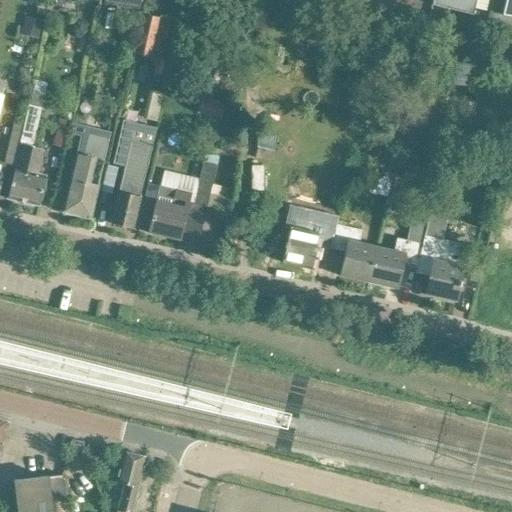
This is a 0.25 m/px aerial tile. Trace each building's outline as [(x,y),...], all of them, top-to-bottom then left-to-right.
[(432,0),(431,5),(472,15),(475,0),(432,0)] [(511,0),(505,0),(502,15),(511,17),(511,0)] [(26,18),(22,35),(39,39),(42,21),(26,18)] [(165,24),(162,36),(171,38),(174,26),(165,24)] [(36,82),(33,94),(44,96),(47,84),(36,82)] [(20,144),(14,168),(7,199),(38,206),(46,176),(38,175),(44,149),(32,147),(44,96),(33,94),(28,112),(20,144)] [(59,121),(53,146),(64,149),(71,123),(59,121)] [(124,167),(124,170),(131,172),(126,194),(118,192),(115,204),(111,224),(132,229),(133,226),(137,209),(139,200),(146,168),(152,144),(132,139),(136,124),(123,121),(112,164),(124,167)] [(471,123),(470,136),(481,137),(481,124),(471,123)] [(87,134),(82,155),(76,154),(67,193),(62,212),(90,219),(109,139),(87,134)] [(199,180),(193,204),(206,207),(211,188),(216,166),(203,163),(199,180)] [(262,166),(251,166),(251,189),(262,189),(262,166)] [(149,225),(148,233),(180,240),(181,235),(189,203),(193,204),(199,180),(162,171),(159,186),(157,192),(155,201),(152,213),(149,225)] [(442,218),(447,198),(433,195),(429,215),(442,218)] [(316,246),(330,249),(336,224),(310,219),(307,231),(293,228),(294,223),(277,219),(272,238),(286,241),(286,242),(285,242),(283,248),(285,248),(281,263),(311,269),(316,246)] [(339,276),(368,282),(376,247),(359,243),(362,230),(336,224),(330,249),(344,252),(339,276)] [(422,244),(416,269),(415,274),(429,277),(425,295),(454,302),(458,287),(459,287),(460,281),(459,281),(462,267),(464,268),(465,269),(470,246),(466,245),(465,248),(455,246),(455,245),(451,244),(451,245),(441,243),(441,242),(437,241),(437,242),(433,241),(434,238),(424,235),(422,244)] [(403,265),(416,269),(422,244),(396,238),(394,251),(376,247),(368,282),(397,289),(403,265)] [(71,440),(69,450),(79,453),(82,442),(71,440)] [(84,457),(96,460),(101,457),(103,448),(88,444),(84,457)] [(130,511),(145,458),(123,453),(118,472),(115,483),(124,485),(117,511),(130,511)] [(66,511),(62,475),(14,481),(17,511),(66,511)]
